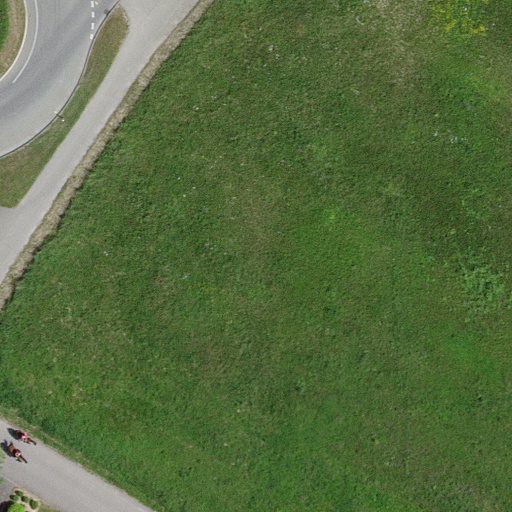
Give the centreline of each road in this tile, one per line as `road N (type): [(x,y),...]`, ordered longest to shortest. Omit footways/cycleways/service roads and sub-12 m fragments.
road 1 (tertiary): [(0,128),(43,93),(69,20)]
road 2 (unclassified): [(110,511),(0,444)]
